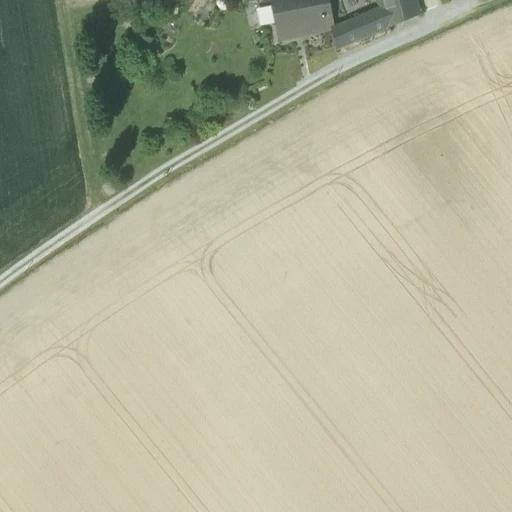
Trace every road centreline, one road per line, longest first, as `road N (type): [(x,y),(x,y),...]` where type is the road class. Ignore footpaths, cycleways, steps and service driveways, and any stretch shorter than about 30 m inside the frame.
road 1 (unclassified): [(465,1),(99,210),(0,285)]
road 2 (track): [(99,210),(61,0)]
